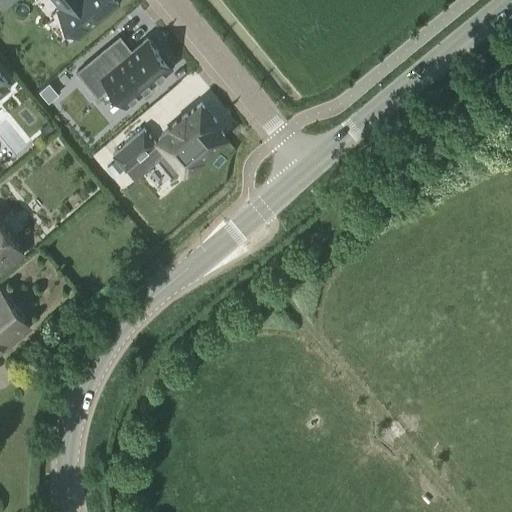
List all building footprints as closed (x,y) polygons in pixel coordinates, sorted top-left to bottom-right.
[(56,0),(61,6),(58,8),(64,17),(73,27),(80,35),(118,3),(115,0),(56,0)] [(120,35),(77,71),(98,96),(110,86),(126,105),(142,92),(146,96),(160,84),(156,80),(172,68),(170,66),(174,63),(162,48),(158,52),(147,38),(132,50),(130,48),(126,51),(117,40),(121,36),(120,35)] [(0,98),(12,88),(0,73),(0,98)] [(50,83),(40,91),(49,101),(59,93),(50,83)] [(167,150),(157,159),(172,177),(183,169),(184,170),(186,168),(187,169),(200,157),(199,156),(225,135),(214,123),(216,121),(201,103),(186,115),(185,114),(172,126),(173,127),(158,139),(167,150)] [(143,128),(113,154),(125,169),(156,144),(143,128)] [(117,159),(108,167),(115,175),(124,167),(117,159)] [(0,274),(26,252),(0,220),(0,274)] [(0,352),(32,326),(0,287),(0,352)]
